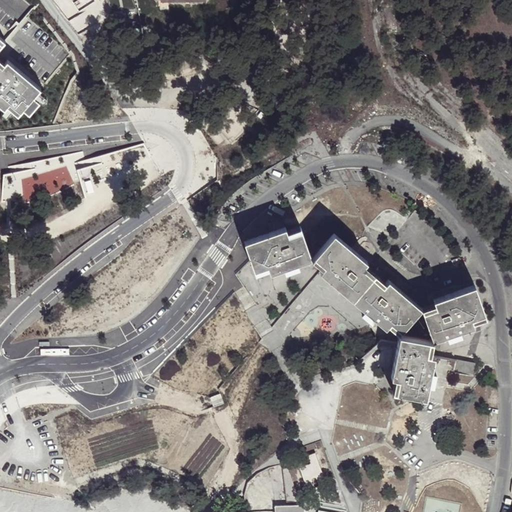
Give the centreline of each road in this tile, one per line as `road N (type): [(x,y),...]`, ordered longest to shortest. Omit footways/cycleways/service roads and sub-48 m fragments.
road 1 (residential): [(3,372),(119,355),(174,314),(218,253)]
road 2 (residential): [(172,192),(49,287),(0,338)]
road 3 (residential): [(0,141),(123,128)]
